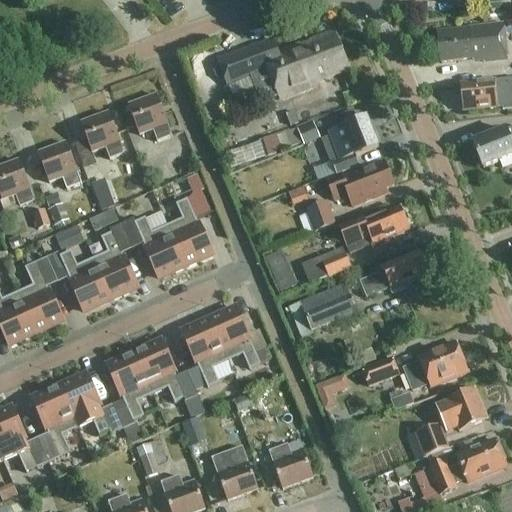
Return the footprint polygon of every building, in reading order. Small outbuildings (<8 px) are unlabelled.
[(507,62),(503,25),(469,29),(469,31),(438,35),(441,65),(484,60),(484,65),(507,62)] [(273,42),(218,62),(227,88),(250,79),(260,104),(278,98),(280,101),(314,88),(313,84),(347,71),(333,35),(278,56),(273,42)] [(511,111),(511,81),(460,87),(463,114),(502,110),(502,113),(511,111)] [(171,139),(168,131),(156,98),(128,108),(138,137),(152,132),(156,144),(171,139)] [(356,123),(351,111),(340,116),(344,128),(328,134),(339,161),(331,164),(336,177),(359,169),(355,158),(378,149),(366,119),(356,123)] [(291,128),(299,125),(294,112),(285,115),(291,128)] [(124,156),(109,115),(81,125),(91,155),(104,150),(109,162),(124,156)] [(305,147),(321,140),(314,125),(298,132),(305,147)] [(295,130),(284,134),(290,149),(300,145),(295,130)] [(511,130),(474,145),(484,171),(511,159),(511,130)] [(275,137),(261,142),(266,158),(280,153),(275,137)] [(81,186),(66,145),(38,156),(48,184),(62,179),(66,191),(81,186)] [(394,188),(384,162),(347,177),(346,174),(326,182),(335,205),(349,199),(353,209),(387,195),(385,191),(394,188)] [(34,204),(19,163),(0,169),(0,198),(1,202),(15,197),(19,209),(34,204)] [(108,198),(99,174),(86,179),(95,203),(108,198)] [(190,198),(187,201),(196,222),(210,216),(200,193),(202,192),(196,178),(188,182),(194,196),(190,198)] [(268,192),(254,197),(259,210),(273,204),(268,192)] [(167,228),(186,269),(212,258),(196,222),(187,201),(176,207),(182,221),(167,228)] [(306,239),(314,236),(337,227),(328,203),(306,212),(307,215),(299,218),(306,239)] [(264,212),(272,243),(302,235),(293,204),(264,212)] [(55,228),(69,223),(64,207),(50,212),(55,228)] [(362,220),(343,228),(346,236),(353,253),(372,245),(374,251),(392,243),(391,239),(409,232),(405,223),(407,220),(405,215),(402,215),(400,210),(363,225),(362,220)] [(39,232),(51,228),(45,212),(34,216),(39,232)] [(114,212),(90,223),(95,235),(119,225),(114,212)] [(186,269),(167,228),(152,235),(146,220),(134,225),(133,222),(122,227),(133,251),(144,246),(159,281),(186,269)] [(92,261),(111,303),(137,291),(122,255),(133,251),(122,227),(110,232),(111,234),(101,239),(108,254),(92,261)] [(330,281),(353,271),(343,250),(303,268),(311,286),(328,278),(330,281)] [(111,303),(92,261),(77,268),(71,254),(59,259),(69,280),(85,315),(111,303)] [(427,276),(418,254),(381,269),(383,273),(359,283),(366,300),(390,290),(392,296),(411,288),(409,284),(427,276)] [(58,255),(47,260),(58,285),(69,280),(59,259),(58,255)] [(18,295),(36,336),(63,324),(47,289),(58,285),(47,260),(25,270),(33,288),(18,295)] [(288,271),(274,278),(281,294),(295,288),(288,271)] [(350,302),(344,286),(288,309),(300,341),(312,336),(311,334),(356,316),(350,302)] [(36,336),(18,295),(2,302),(0,296),(0,326),(10,348),(36,336)] [(256,355),(236,310),(209,322),(228,364),(243,357),(249,371),(271,362),(267,351),(256,355)] [(212,370),(228,364),(209,322),(183,334),(208,390),(219,385),(212,370)] [(176,379),(161,344),(134,356),(153,397),(168,390),(175,405),(186,400),(188,404),(200,398),(189,373),(176,379)] [(431,390),(468,375),(456,345),(418,360),(420,364),(404,371),(412,392),(429,385),(431,390)] [(123,402),(112,407),(123,432),(134,427),(133,424),(144,419),(137,404),(153,397),(134,356),(108,367),(123,402)] [(357,359),(326,366),(332,392),(363,385),(357,359)] [(369,388),(399,377),(392,360),(362,371),(369,388)] [(86,377),(59,389),(78,431),(93,424),(99,438),(111,433),(112,437),(123,432),(112,407),(101,412),(86,377)] [(327,384),(317,388),(326,411),(337,407),(327,384)] [(294,387),(280,392),(288,415),(302,410),(294,387)] [(38,441),(48,465),(71,455),(63,437),(78,431),(59,389),(33,401),(48,436),(38,441)] [(474,391),(435,407),(445,433),(457,429),(458,433),(486,422),(474,391)] [(251,395),(234,402),(239,414),(256,406),(251,395)] [(362,419),(379,412),(374,398),(356,405),(362,419)] [(143,409),(145,421),(168,417),(167,406),(143,409)] [(48,465),(38,441),(27,445),(11,411),(0,415),(0,456),(3,464),(18,457),(26,475),(48,465)] [(439,426),(416,435),(425,457),(447,449),(439,426)] [(385,471),(406,466),(399,438),(378,443),(385,471)] [(496,442),(466,454),(469,462),(484,456),(489,467),(504,461),(496,442)] [(148,480),(161,475),(158,467),(167,464),(160,443),(138,451),(148,480)] [(313,480),(299,443),(289,447),(268,454),(272,464),(282,492),(313,480)] [(116,493),(136,486),(121,444),(101,452),(116,493)] [(227,503),(257,492),(247,464),(241,449),(211,461),(216,475),(227,503)] [(446,463),(417,474),(423,489),(421,490),(430,511),(445,505),(441,496),(457,490),(455,485),(466,480),(468,485),(507,469),(504,461),(489,467),(484,456),(469,462),(466,454),(457,458),(460,465),(449,470),(446,463)] [(56,467),(45,471),(50,484),(61,480),(56,467)] [(398,511),(401,511),(419,504),(403,471),(383,480),(398,511)] [(184,487),(181,478),(160,486),(170,511),(203,511),(204,511),(193,483),(184,487)] [(132,506),(128,497),(107,505),(110,511),(145,511),(141,502),(132,506)] [(20,511),(16,503),(5,508),(6,511),(20,511)]
